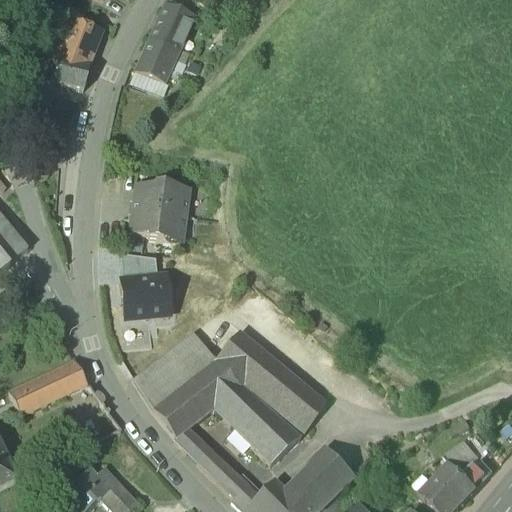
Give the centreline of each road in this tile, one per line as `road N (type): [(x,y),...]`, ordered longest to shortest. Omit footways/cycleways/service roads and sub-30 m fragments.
road 1 (residential): [(148,0),(111,77),(91,155),(81,229),(84,325)]
road 2 (residential): [(84,325),(100,374),(157,457),(209,511)]
road 3 (residential): [(0,155),(50,273),(84,325)]
